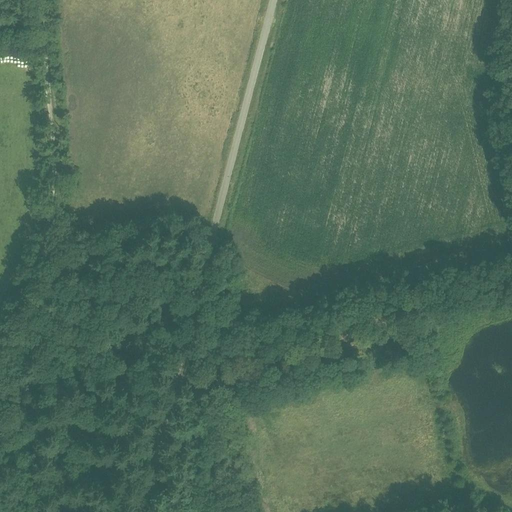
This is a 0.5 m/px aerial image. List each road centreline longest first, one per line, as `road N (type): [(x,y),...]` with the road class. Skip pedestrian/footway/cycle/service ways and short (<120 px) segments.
road 1 (unclassified): [(143,511),(275,0)]
road 2 (track): [(51,0),(64,183),(52,255),(0,343)]
